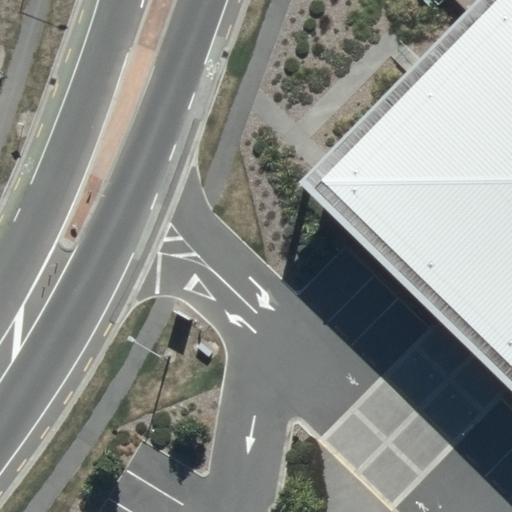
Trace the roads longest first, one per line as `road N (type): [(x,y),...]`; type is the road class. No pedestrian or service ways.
road 1 (unclassified): [(203,0),(152,133),(125,183),(60,266)]
road 2 (unclassified): [(60,266),(121,0)]
